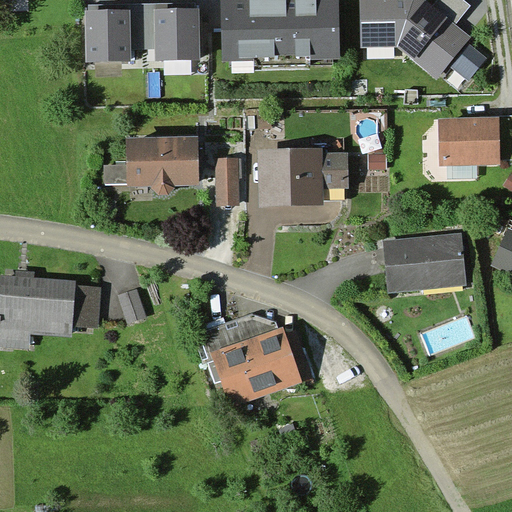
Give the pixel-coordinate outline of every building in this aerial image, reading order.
[(335,0),(224,0),(226,56),(336,54),(335,0)] [(438,0),(433,7),(423,0),(361,0),(363,48),(398,47),(438,80),(471,38),(455,25),(471,6),(463,0),(438,0)] [(198,3),(87,6),(88,64),(131,63),(130,50),(156,50),(156,62),(200,61),(198,3)] [(471,43),(451,68),(469,82),(489,57),(471,43)] [(495,163),(494,125),(439,126),(440,164),(495,163)] [(194,184),(193,144),(126,146),(127,186),(152,185),(152,190),(157,195),(165,195),(170,190),(170,185),(194,184)] [(369,154),(369,170),(387,170),(387,154),(384,154),(384,149),(375,149),(375,154),(369,154)] [(263,160),(264,203),(343,201),(342,158),(293,159),(293,153),(276,153),(276,160),(263,160)] [(216,206),(235,206),(234,163),(215,163),(216,206)] [(511,230),(508,228),(491,266),(511,275),(511,230)] [(382,246),(387,293),(422,289),(421,279),(462,275),(458,238),(382,246)] [(72,289),(72,287),(0,282),(0,284),(0,345),(23,347),(24,332),(68,336),(69,327),(91,328),(94,291),(72,289)] [(172,288),(174,299),(189,297),(187,286),(172,288)] [(142,319),(133,293),(118,298),(127,325),(142,319)] [(219,359),(233,400),(293,379),(279,338),(219,359)]
